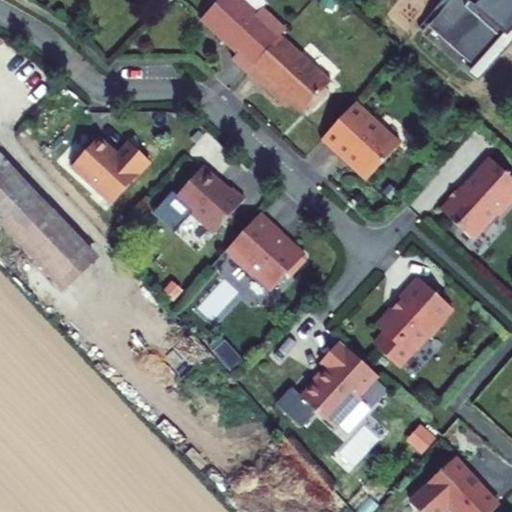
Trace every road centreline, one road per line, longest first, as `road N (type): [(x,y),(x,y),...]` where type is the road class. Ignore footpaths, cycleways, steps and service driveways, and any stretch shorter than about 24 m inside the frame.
road 1 (residential): [(0,11),(99,89),(201,96),(371,258)]
road 2 (unknown): [(0,99),(99,234),(150,347),(199,411)]
road 3 (track): [(511,449),(460,405),(511,341)]
road 4 (track): [(511,320),(406,218)]
